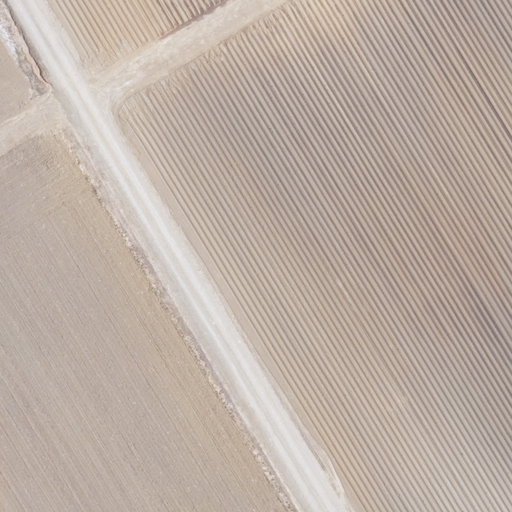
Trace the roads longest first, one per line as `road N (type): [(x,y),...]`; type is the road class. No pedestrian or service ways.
road 1 (track): [(339,511),(33,0)]
road 2 (track): [(255,0),(0,156)]
